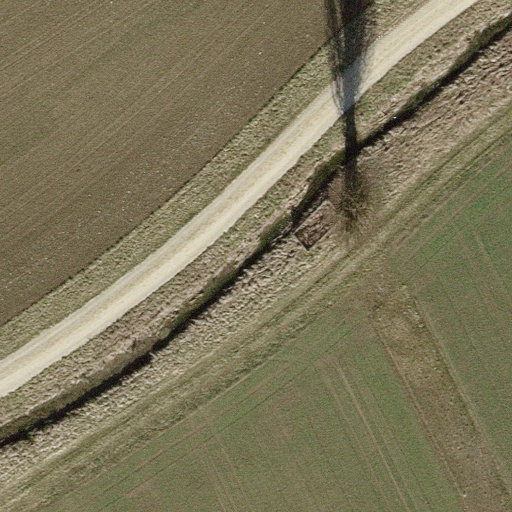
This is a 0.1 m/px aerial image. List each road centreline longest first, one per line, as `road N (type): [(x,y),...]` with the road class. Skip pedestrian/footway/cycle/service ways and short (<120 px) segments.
road 1 (track): [(511,133),(257,346),(5,511)]
road 2 (track): [(0,377),(150,272),(449,0)]
